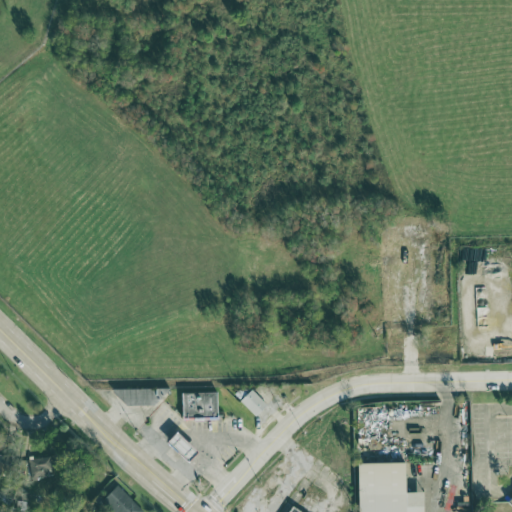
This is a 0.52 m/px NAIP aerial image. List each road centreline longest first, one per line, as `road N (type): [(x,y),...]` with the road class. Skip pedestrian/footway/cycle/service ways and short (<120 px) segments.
road 1 (tertiary): [(203,511),(328,396),(362,383),(511,380)]
road 2 (primary): [(0,330),(193,511)]
